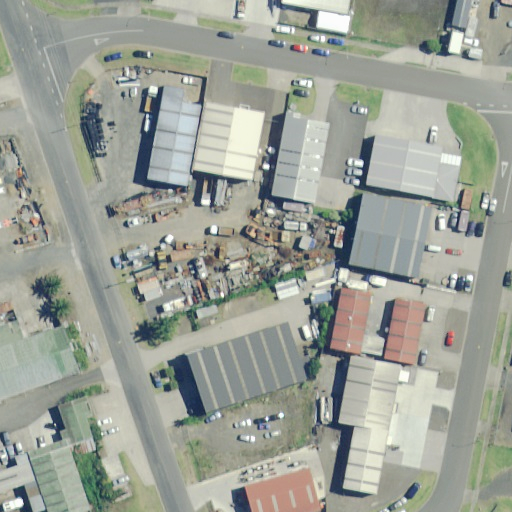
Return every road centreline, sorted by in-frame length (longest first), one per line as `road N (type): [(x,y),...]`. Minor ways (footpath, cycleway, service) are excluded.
road 1 (unclassified): [(511,101),(155,31),(89,31),(21,47)]
road 2 (unclassified): [(21,47),(179,511)]
road 3 (unclassified): [(434,511),(448,492),(511,139)]
